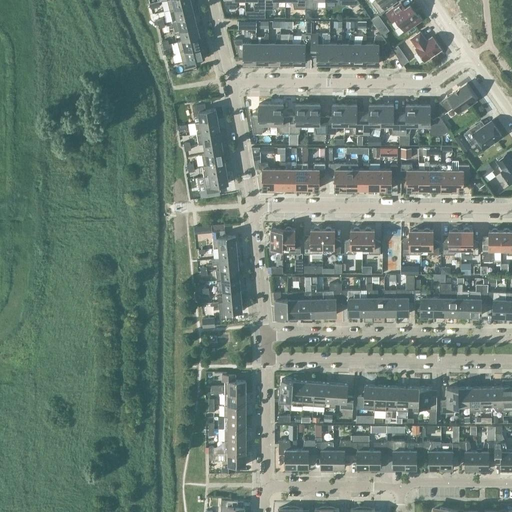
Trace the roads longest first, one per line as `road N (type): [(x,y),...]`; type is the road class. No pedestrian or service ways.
road 1 (residential): [(252,207),(511,207)]
road 2 (residential): [(263,336),(511,337)]
road 3 (residential): [(265,358),(511,359)]
road 4 (residential): [(231,82),(431,83),(470,59)]
road 5 (residential): [(399,489),(265,486)]
road 6 (residential): [(265,486),(265,358)]
road 7 (residential): [(252,207),(231,82)]
